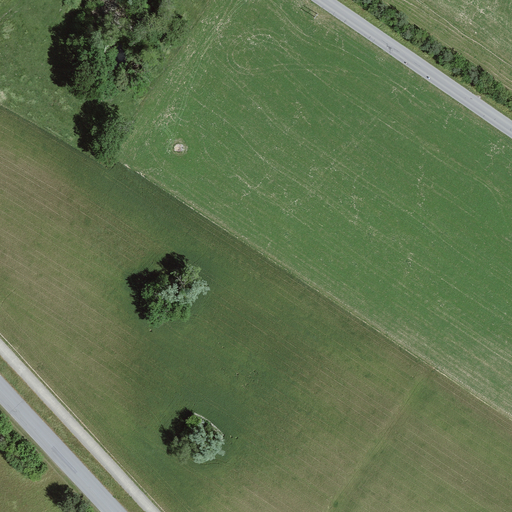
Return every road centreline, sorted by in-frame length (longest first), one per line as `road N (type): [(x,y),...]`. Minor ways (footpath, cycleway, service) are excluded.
road 1 (tertiary): [(511,126),(327,0)]
road 2 (unclassified): [(115,511),(0,385)]
